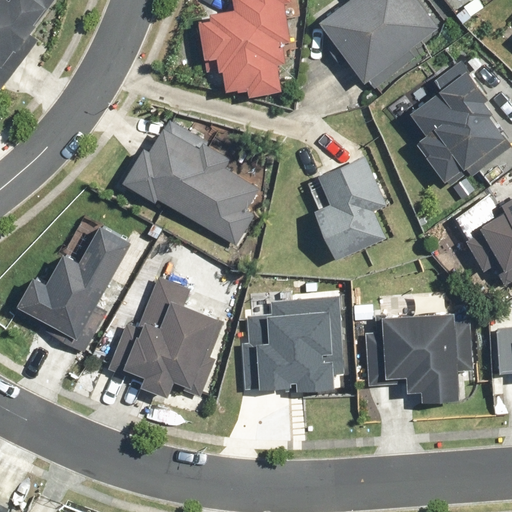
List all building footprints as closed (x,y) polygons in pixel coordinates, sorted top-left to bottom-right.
[(0,0),(0,87),(39,39),(29,32),(55,0),(0,0)] [(214,17),(201,19),(207,55),(219,53),(221,69),(225,69),(228,89),(250,86),(251,94),(284,90),(279,61),(287,60),(285,44),(293,43),(287,1),(291,0),(235,0),(237,7),(212,10),(214,17)] [(345,0),(321,18),(371,85),(444,31),(420,0),(345,0)] [(443,88),(413,109),(428,131),(418,138),(450,181),(469,167),(474,173),(511,145),(511,140),(492,113),(497,110),(487,96),(491,93),(463,55),(434,76),(443,88)] [(133,159),(121,179),(157,201),(160,197),(236,244),(256,213),(248,207),(260,187),(227,166),(232,157),(170,119),(152,148),(146,144),(136,161),(133,159)] [(332,200),(317,207),(338,255),(388,233),(376,207),(390,201),(367,150),(320,171),(332,200)] [(507,207),(482,220),(487,229),(465,240),(490,288),(511,277),(511,196),(504,200),(507,207)] [(36,273),(20,303),(80,336),(134,238),(103,221),(82,259),(65,250),(49,280),(36,273)] [(195,286),(160,272),(139,324),(128,320),(108,368),(171,392),(172,388),(200,399),(232,319),(188,302),(195,286)] [(239,333),(241,382),(336,378),(335,369),(343,368),(340,294),(274,297),(274,308),(245,309),(246,332),(239,333)] [(458,310),(377,314),(378,324),(367,324),(370,384),(410,382),(410,391),(424,390),(425,403),(462,401),(461,371),(473,370),(471,319),(458,320),(458,310)] [(511,324),(497,326),(501,372),(511,370),(511,324)]
